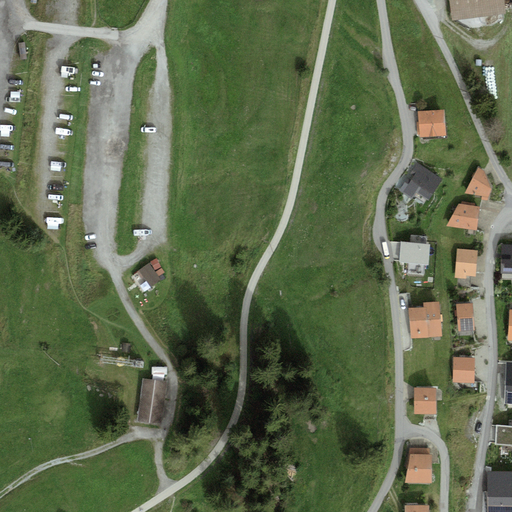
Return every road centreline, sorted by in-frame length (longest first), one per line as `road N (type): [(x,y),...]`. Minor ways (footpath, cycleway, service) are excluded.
road 1 (track): [(331,0),(295,182),(243,320),(238,410),(199,470),(139,511)]
road 2 (unclassified): [(400,427),(379,211),(409,142),(382,0)]
road 3 (residential): [(474,511),(489,392),(490,241),(510,215)]
road 4 (track): [(102,245),(125,303),(171,376),(159,451),(167,493)]
road 5 (unclassified): [(415,0),(511,190)]
road 6 (track): [(0,495),(45,464),(161,433)]
